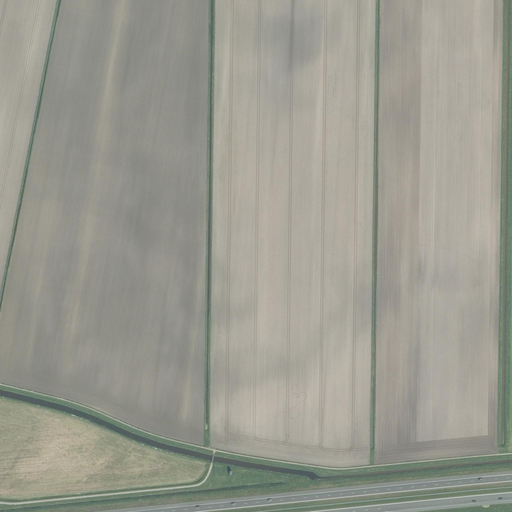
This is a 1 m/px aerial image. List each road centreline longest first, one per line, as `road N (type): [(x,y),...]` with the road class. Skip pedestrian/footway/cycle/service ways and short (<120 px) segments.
road 1 (motorway): [(511,478),(163,511)]
road 2 (motorway): [(353,511),(511,496)]
